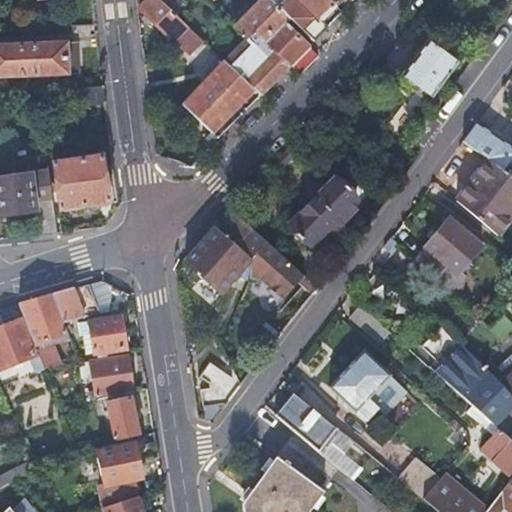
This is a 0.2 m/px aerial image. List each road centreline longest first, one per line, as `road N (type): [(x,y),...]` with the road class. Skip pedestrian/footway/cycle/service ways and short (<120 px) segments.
road 1 (residential): [(511,43),(225,437),(179,450)]
road 2 (residential): [(146,245),(399,0)]
road 3 (residential): [(115,0),(146,245)]
road 4 (tertiary): [(146,245),(179,450)]
road 5 (tertiary): [(146,245),(0,283)]
